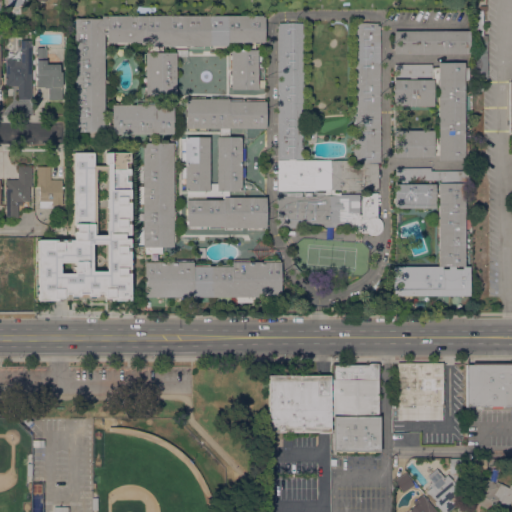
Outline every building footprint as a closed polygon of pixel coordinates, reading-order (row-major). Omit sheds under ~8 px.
[(41,8),(41,0),(59,0),(59,8),(41,8)] [(487,35),(487,78),(473,78),(473,10),(480,10),(480,5),(486,5),(486,11),(483,11),(483,35),(487,35)] [(74,18),(101,18),(101,15),(262,15),(262,16),(264,16),(264,42),(263,42),(263,43),(255,43),(255,49),(257,49),(257,80),(265,80),(265,87),(257,87),(257,89),(231,89),(231,87),(229,87),(229,72),(230,72),(230,69),(229,69),(229,51),(231,51),(231,49),(248,49),(248,42),(245,42),(245,43),(229,43),(229,47),(209,47),(209,45),(203,45),(203,47),(168,47),(168,46),(162,46),(162,52),(176,52),(176,49),(187,49),(187,56),(175,56),(176,95),(145,95),(145,93),(143,93),(143,77),(145,77),(145,66),(143,66),(143,52),(147,52),(147,46),(143,46),(143,43),(129,44),(129,42),(127,42),(127,43),(107,43),(107,42),(106,42),(106,34),(104,34),(104,118),(111,118),(111,104),(117,104),(117,102),(130,102),(130,105),(136,105),(136,102),(153,102),(153,107),(173,107),(173,134),(111,134),(111,131),(100,131),(100,137),(89,137),(89,131),(74,131),(74,18)] [(380,162),(378,162),(378,191),(345,191),(345,190),(342,190),(342,189),(335,189),(335,191),(340,191),(340,194),(359,194),(359,214),(362,214),(361,193),(377,193),(377,217),(379,218),(380,220),(381,222),(382,224),(382,226),(382,229),(381,231),(380,232),(378,234),(375,235),(372,235),(370,235),(368,234),(367,232),(351,232),(351,226),(332,226),(332,239),(326,239),(326,226),(276,227),(276,196),(286,195),(286,192),(301,192),(301,195),(304,195),(304,192),(312,191),(312,195),(316,195),(316,192),(325,192),(325,190),(277,190),(277,26),(278,26),(278,25),(278,22),(304,22),(304,117),(302,117),(303,160),(353,160),(353,22),(377,22),(377,25),(380,25),(380,162)] [(469,30),(469,53),(394,54),(394,31),(469,30)] [(31,78),(32,99),(17,99),(17,86),(5,86),(5,59),(20,59),(20,39),(30,39),(30,78),(31,78)] [(48,88),(44,88),(44,86),(36,87),(36,47),(46,47),(46,64),(59,64),(59,72),(62,72),(62,99),(48,99),(48,88)] [(438,160),(438,155),(433,155),(433,156),(394,157),(394,130),(392,130),(392,106),(393,106),(393,79),(431,79),(431,76),(394,76),(394,64),(431,64),(431,67),(438,66),(438,62),(464,62),(464,147),(468,147),(468,155),(464,155),(464,160),(438,160)] [(247,228),(241,228),(241,229),(223,229),(223,228),(208,228),(208,226),(205,226),(205,228),(187,228),(187,226),(186,226),(186,200),(187,200),(187,191),(185,191),(184,177),(181,177),(181,166),(184,166),(184,160),(182,160),(182,152),(184,152),(184,149),(181,150),(181,141),(184,141),(184,136),(208,136),(209,183),(217,183),(216,136),(220,136),(220,127),(186,128),(185,98),(188,98),(188,96),(204,96),(204,98),(210,98),(210,96),(228,96),(228,99),(243,99),(243,101),(246,101),(246,99),(264,99),(264,100),(265,100),(265,127),(229,128),(229,136),(241,136),(241,148),(244,148),(244,176),(241,176),(241,191),(229,191),(229,197),(265,197),(265,227),(264,227),(264,229),(247,229),(247,228)] [(254,296),(254,302),(234,302),(234,297),(144,297),(144,262),(145,262),(145,259),(150,259),(150,253),(145,253),(145,247),(142,247),(142,142),(173,142),(173,143),(175,143),(175,161),(172,161),(172,167),(175,167),(175,201),(172,201),(172,208),(175,208),(175,243),(172,243),(172,247),(161,247),(161,262),(176,262),(176,260),(192,260),(192,264),(209,264),(209,266),(215,266),(215,264),(231,264),(231,262),(232,262),(232,259),(249,259),(249,262),(263,262),(263,260),(279,260),(279,296),(254,296)] [(110,300),(110,298),(104,298),(104,296),(63,296),(63,298),(57,298),(57,300),(37,300),(37,239),(56,239),(56,238),(62,238),(62,239),(64,239),(64,238),(70,238),(70,239),(73,239),(73,152),(83,152),(83,151),(88,151),(88,152),(93,152),(93,165),(105,165),(105,152),(129,152),(130,300),(110,300)] [(5,179),(17,179),(17,166),(32,166),(32,186),(29,186),(29,201),(21,201),(21,205),(17,205),(17,217),(5,217),(5,179)] [(36,166),(50,166),(50,179),(62,179),(62,205),(53,205),(53,207),(39,207),(39,186),(36,186),(36,166)] [(469,295),(412,295),(412,300),(394,300),(394,295),(393,295),(393,266),(438,266),(438,182),(440,182),(440,179),(407,180),(407,184),(435,184),(435,207),(395,208),(395,167),(430,167),(430,170),(469,170),(469,185),(464,185),(464,266),(469,266),(469,295)] [(27,239),(28,252),(4,252),(4,239),(27,239)] [(31,295),(18,295),(18,286),(7,286),(7,270),(20,270),(20,266),(31,265),(31,295)] [(368,364),(368,363),(379,363),(379,425),(381,425),(381,433),(379,433),(379,450),(332,451),(332,379),(333,379),(333,364),(368,364)] [(443,405),(442,405),(442,419),(398,419),(398,404),(397,404),(396,363),(442,363),(443,405)] [(511,406),(483,406),(483,408),(476,408),(476,406),(469,406),(469,413),(466,413),(465,364),(472,364),(472,363),(511,363),(511,406)] [(268,374),(329,374),(329,432),(268,432),(268,374)] [(43,439),(44,446),(31,447),(31,439),(43,439)] [(456,482),(451,478),(453,477),(450,474),(449,458),(485,458),(485,469),(484,469),(472,491),(456,482)] [(442,511),(440,510),(441,510),(434,502),(435,500),(429,493),(429,494),(426,491),(431,486),(429,483),(431,481),(428,477),(437,469),(444,477),(447,474),(465,495),(446,511),(442,511)] [(405,472),(413,484),(402,492),(394,479),(405,472)] [(511,485),(511,498),(504,511),(494,511),(478,503),(477,505),(469,501),(483,476),(495,483),(496,480),(508,487),(510,484),(511,485)] [(438,511),(405,511),(414,504),(412,502),(422,494),(438,511)]
